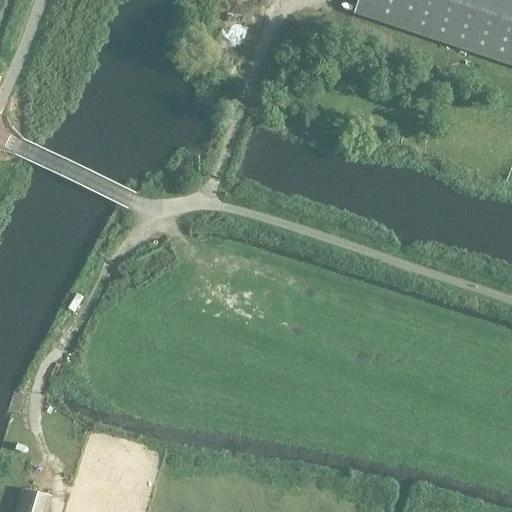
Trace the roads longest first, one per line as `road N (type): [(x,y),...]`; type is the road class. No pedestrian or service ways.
road 1 (track): [(147,209),(146,224),(117,257),(40,385),(36,435),(52,464),(56,511)]
road 2 (track): [(298,0),(275,19),(206,201)]
